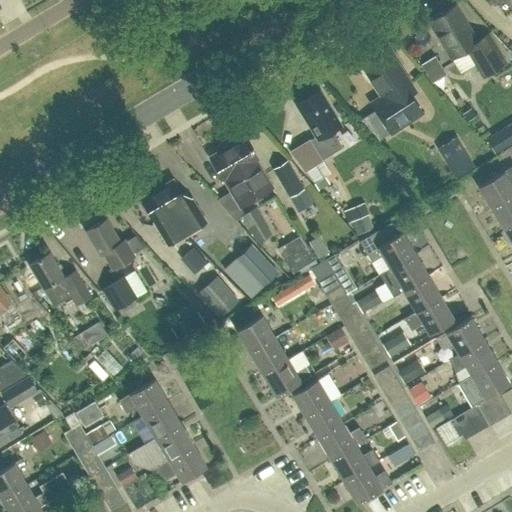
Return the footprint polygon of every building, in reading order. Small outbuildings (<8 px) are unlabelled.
[(477,40),(455,4),(429,20),(452,57),(466,48),(483,76),(506,62),(488,33),(477,40)] [(361,63),(382,96),(371,103),(370,104),(388,133),(420,112),(409,94),(414,91),(396,63),(387,48),(386,47),(361,63)] [(433,82),(445,74),(434,56),(422,64),(433,82)] [(331,130),(333,129),(340,125),(319,90),(297,104),(316,135),(310,139),(322,159),(341,147),(331,130)] [(511,136),(506,126),(495,133),(504,146),(511,141),(511,136)] [(257,196),(273,186),(258,162),(259,162),(252,149),(253,148),(252,145),(250,146),(243,135),(238,138),(237,136),(228,142),(229,144),(226,145),(257,196)] [(241,206),(257,196),(226,145),(223,147),(222,145),(213,151),(214,153),(209,155),(226,183),(227,182),(231,190),(217,198),(237,219),(241,216),(246,214),(241,206)] [(473,165),(462,145),(442,157),(454,177),(473,165)] [(304,187),(287,160),(273,168),(290,195),(304,187)] [(316,164),(304,171),(313,181),(318,189),(328,184),(323,175),(316,164)] [(477,186),(490,208),(511,194),(511,165),(502,170),(477,186)] [(188,203),(172,178),(156,188),(183,234),(205,221),(192,200),(188,203)] [(161,231),(164,230),(171,241),(183,234),(156,188),(140,197),(156,223),(161,231)] [(503,230),(511,224),(511,194),(490,208),(503,230)] [(373,227),(363,202),(344,210),(347,219),(349,218),(356,234),(373,227)] [(256,208),(246,214),(241,216),(257,243),(271,234),(256,208)] [(120,241),(106,217),(85,229),(100,254),(103,252),(112,267),(134,254),(133,252),(145,245),(135,234),(125,240),(124,238),(120,241)] [(511,224),(503,230),(511,245),(511,224)] [(380,255),(388,268),(388,269),(414,253),(401,231),(377,245),(373,239),(362,246),(371,260),(380,255)] [(311,243),(318,257),(328,252),(320,237),(311,243)] [(175,252),(186,270),(202,261),(192,243),(175,252)] [(249,271),(238,282),(251,297),(277,272),(250,243),(236,257),(249,271)] [(315,259),(307,245),(284,258),(292,273),(315,259)] [(64,275),(49,250),(29,263),(53,305),(70,294),(76,303),(90,295),(74,269),(64,275)] [(317,282),(324,293),(339,284),(332,273),(343,266),(336,252),(317,263),(325,277),(317,282)] [(414,253),(388,269),(388,268),(378,274),(384,284),(391,295),(401,290),(427,275),(414,253)] [(316,283),(311,274),(273,297),(278,305),(316,283)] [(136,297),(123,275),(102,288),(115,310),(136,297)] [(238,300),(216,275),(196,292),(218,317),(238,300)] [(414,312),(440,296),(427,275),(401,290),(414,312)] [(339,284),(324,293),(330,304),(345,294),(339,284)] [(0,316),(5,324),(19,314),(0,287),(0,316)] [(345,294),(330,304),(337,314),(352,305),(345,294)] [(427,334),(453,319),(440,296),(414,312),(403,317),(411,329),(421,323),(427,334)] [(352,305),(337,314),(343,325),(358,316),(352,305)] [(197,313),(183,322),(188,330),(202,322),(197,313)] [(249,352),(274,337),(284,332),(278,322),(268,328),(261,315),(235,330),(249,352)] [(349,335),(364,326),(358,316),(343,325),(349,335)] [(457,354),(482,339),(469,317),(435,337),(442,349),(450,344),(456,354),(457,354)] [(364,326),(349,335),(356,346),(371,337),(364,326)] [(89,327),(74,337),(85,348),(97,341),(89,327)] [(11,337),(2,346),(16,361),(26,352),(11,337)] [(287,359),(274,337),(249,352),(261,374),(287,359)] [(371,337),(356,346),(362,357),(377,348),(371,337)] [(456,354),(448,359),(455,371),(457,383),(469,376),(495,361),(482,339),(457,354),(456,354)] [(377,348),(362,357),(369,368),(384,359),(377,348)] [(261,374),(275,396),(310,374),(304,365),(294,371),(287,359),(261,374)] [(483,398),(509,383),(495,361),(469,376),(457,383),(470,405),(483,398)] [(379,386),(394,377),(388,366),(373,375),(379,386)] [(28,374),(0,391),(0,392),(9,407),(37,390),(28,374)] [(394,377),(379,386),(386,396),(401,387),(394,377)] [(167,400),(154,378),(128,394),(118,399),(125,411),(135,406),(141,415),(167,400)] [(316,379),(290,394),(303,417),(329,401),(316,379)] [(392,407),(407,398),(401,387),(386,396),(392,407)] [(510,413),(498,392),(487,398),(499,419),(510,413)] [(398,418),(414,409),(407,398),(392,407),(398,418)] [(487,426),(499,419),(487,398),(475,405),(487,426)] [(95,400),(77,411),(86,426),(104,415),(95,400)] [(141,415),(154,437),(180,422),(167,400),(141,415)] [(316,438),(342,423),(329,401),(303,417),(316,438)] [(424,416),(431,428),(452,416),(446,404),(424,416)] [(0,407),(0,442),(19,430),(4,405),(0,407)] [(463,412),(475,433),(487,426),(475,405),(463,412)] [(414,409),(398,418),(405,429),(420,420),(414,409)] [(463,412),(451,419),(463,440),(475,433),(463,412)] [(420,420),(405,429),(411,440),(426,431),(420,420)] [(457,437),(448,421),(435,428),(444,444),(457,437)] [(151,467),(166,459),(193,443),(180,422),(154,437),(127,453),(133,463),(145,456),(151,467)] [(329,460),(355,444),(355,445),(365,439),(359,430),(350,435),(342,423),(316,438),(329,460)] [(71,444),(85,435),(79,424),(64,433),(71,444)] [(37,428),(26,438),(35,448),(46,439),(37,428)] [(426,431),(411,440),(418,451),(433,442),(426,431)] [(85,435),(71,444),(77,454),(91,445),(85,435)] [(403,440),(381,453),(388,464),(410,451),(403,440)] [(206,465),(193,443),(166,459),(151,467),(151,468),(156,477),(172,468),(179,481),(200,469),(206,465)] [(342,481),(368,466),(378,461),(372,451),(363,457),(355,445),(355,444),(329,460),(342,481)] [(91,445),(77,454),(84,465),(98,456),(91,445)] [(90,475),(104,466),(98,456),(84,465),(90,475)] [(13,462),(0,469),(0,496),(1,499),(26,484),(13,462)] [(104,466),(90,475),(96,486),(111,477),(104,466)] [(368,466),(342,481),(355,503),(391,482),(385,473),(376,479),(368,466)] [(34,496),(26,484),(1,499),(9,511),(28,511),(39,505),(71,486),(62,471),(40,484),(44,490),(34,496)] [(111,477),(96,486),(102,497),(117,488),(111,477)] [(117,488),(102,497),(109,508),(124,499),(117,488)] [(125,511),(130,509),(124,499),(109,508),(111,511),(125,511)]
